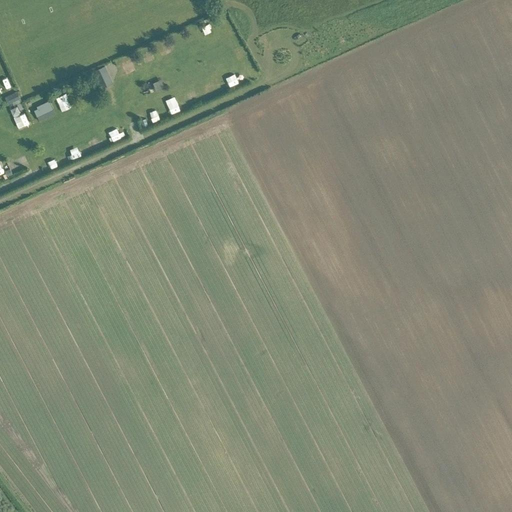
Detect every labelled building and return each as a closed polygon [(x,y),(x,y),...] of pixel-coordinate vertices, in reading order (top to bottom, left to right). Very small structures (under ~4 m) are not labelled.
[(110,64),(102,68),(108,81),(116,77),(110,64)] [(153,81),(157,91),(166,88),(162,78),(153,81)] [(91,80),(79,86),(82,90),(84,89),(91,86),(92,86),(93,85),(91,80)] [(149,93),(155,91),(153,81),(147,83),(149,93)] [(82,90),(79,92),(83,100),(96,94),(92,86),(91,86),(84,89),(82,90)] [(17,91),(5,96),(8,103),(11,101),(13,105),(22,101),(20,97),(17,91)] [(59,102),(63,111),(70,108),(66,99),(59,102)] [(174,99),(164,103),(168,114),(179,110),(174,99)] [(47,105),(35,111),(40,120),(55,113),(50,100),(46,102),(47,105)] [(157,111),(148,113),(150,123),(160,120),(157,111)] [(109,130),(112,140),(121,137),(118,127),(109,130)]
